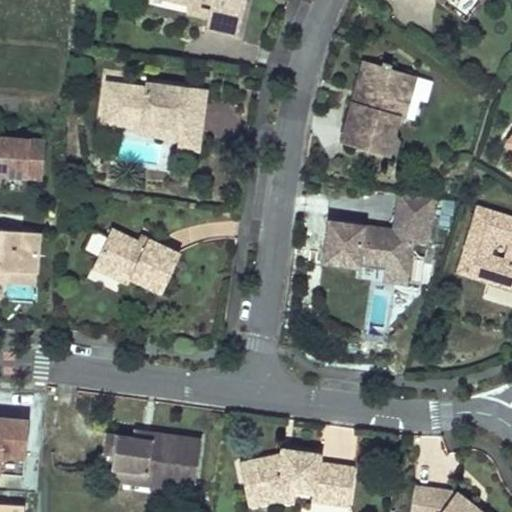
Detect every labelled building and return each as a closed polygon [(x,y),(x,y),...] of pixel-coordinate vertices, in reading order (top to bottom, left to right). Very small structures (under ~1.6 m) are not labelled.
[(208,0),(207,6),(204,19),(236,26),(241,0),(208,0)] [(363,51),(351,91),(360,94),(372,54),(363,51)] [(416,66),(390,59),(391,55),(382,52),(381,56),(372,54),(360,94),(351,91),(340,132),(392,147),(398,131),(394,123),(398,106),(404,108),(416,66)] [(206,122),(210,92),(188,89),(189,79),(151,74),(150,80),(110,75),(105,113),(148,119),(148,114),(206,122)] [(210,92),(211,82),(189,79),(188,89),(210,92)] [(203,142),(206,122),(148,114),(148,119),(146,127),(185,132),(184,139),(203,142)] [(46,135),(0,131),(0,168),(43,171),(46,135)] [(397,199),(431,204),(433,189),(399,184),(397,199)] [(511,208),(477,198),(457,262),(511,279),(511,208)] [(362,216),(328,211),(322,252),(382,261),(405,264),(410,232),(427,235),(431,204),(397,199),(394,221),(372,217),(371,221),(361,220),(362,216)] [(42,226),(0,223),(0,263),(39,266),(42,226)] [(174,282),(190,245),(151,229),(148,236),(120,224),(104,260),(139,275),(142,268),(174,282)] [(405,264),(382,261),(381,271),(404,274),(405,264)] [(32,298),(33,284),(7,282),(6,296),(32,298)] [(511,291),(486,282),(481,295),(511,305),(511,291)] [(0,412),(0,467),(25,469),(29,414),(0,412)] [(150,431),(151,423),(131,420),(130,428),(150,431)] [(130,428),(102,424),(100,445),(110,446),(108,460),(144,465),(153,481),(172,484),(174,472),(192,475),(198,430),(151,423),(150,431),(130,428)] [(345,494),(352,456),(315,449),(316,442),(277,435),(276,443),(239,448),(242,478),(271,473),(293,477),(309,479),(308,488),(345,494)] [(110,446),(100,445),(98,458),(108,460),(110,446)] [(144,465),(108,460),(106,474),(153,481),(144,465)] [(270,486),(291,489),(293,477),(271,473),(242,478),(243,490),(270,486)] [(407,511),(412,511),(490,511),(455,482),(454,484),(451,481),(412,475),(407,511)]
